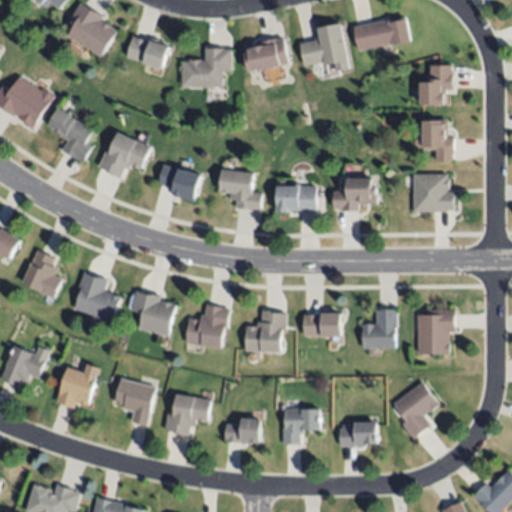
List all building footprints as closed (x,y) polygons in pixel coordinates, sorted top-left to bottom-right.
[(36,0),(46,9),(51,3),(59,11),(68,0),(36,0)] [(68,34),(78,19),(72,15),(82,0),(104,14),(102,17),(111,23),(109,25),(117,30),(102,55),(68,34)] [(355,25),(406,14),(411,40),(393,44),(393,42),(360,49),(355,25)] [(301,42),(320,38),(318,24),(339,19),(349,67),(337,69),(335,61),(326,63),(325,60),(306,64),(301,42)] [(171,50),(164,72),(145,67),(146,64),(128,58),(135,38),(171,50)] [(283,38),(289,64),(249,73),(244,51),(249,50),(248,47),(283,38)] [(184,63),(208,63),(208,50),(234,51),(233,73),(225,73),(224,89),(183,89),(184,63)] [(420,80),(432,79),(431,63),(450,62),(451,73),(454,73),(455,88),(444,88),(444,103),(421,104),(420,80)] [(0,102),(0,90),(3,86),(12,91),(22,77),(43,91),(46,86),(57,94),(32,129),(23,124),(26,120),(16,113),(14,116),(0,106),(2,104),(0,102)] [(60,106),(77,116),(75,119),(92,129),(85,141),(92,146),(82,162),(62,149),(68,141),(61,137),(63,133),(48,125),(60,106)] [(436,160),(435,147),(424,148),(423,119),(444,118),(445,136),(453,136),(454,151),(452,151),(453,159),(436,160)] [(99,165),(107,147),(111,149),(119,130),(152,144),(141,168),(131,164),(130,167),(126,166),(121,177),(105,170),(106,168),(99,165)] [(165,162),(202,172),(194,201),(172,195),(174,187),(160,183),(165,162)] [(223,168),(253,171),(250,192),(262,193),(261,206),(250,205),(250,209),(236,207),(237,198),(231,198),(231,191),(221,190),(223,168)] [(334,190),(346,190),(347,174),(371,175),(370,181),(375,181),(375,192),(379,192),(378,203),(360,202),(359,210),(343,210),(343,208),(333,207),(334,190)] [(456,214),(415,214),(415,176),(448,177),(448,193),(457,194),(456,214)] [(277,210),(278,184),(298,185),(298,187),(317,188),(316,207),(288,206),(288,211),(277,210)] [(0,253),(0,230),(2,227),(21,238),(9,259),(0,253)] [(22,283),(31,262),(32,263),(38,249),(54,256),(51,264),(57,267),(53,276),(61,279),(53,297),(22,283)] [(73,309),(85,270),(109,277),(105,290),(120,295),(112,321),(73,309)] [(137,288),(161,294),(159,301),(162,302),(163,299),(172,301),(171,304),(175,305),(168,335),(138,328),(142,312),(132,309),(137,288)] [(185,342),(189,317),(201,319),(201,313),(205,314),(206,304),(229,307),(226,326),(222,326),(220,346),(185,342)] [(246,324),(257,325),(257,320),(261,320),(262,306),(287,308),(285,327),(282,327),(280,351),(244,349),(246,324)] [(363,348),(361,321),(374,320),(374,324),(376,324),(376,308),(395,307),(396,325),(394,325),(395,346),(363,348)] [(418,353),(418,313),(431,313),(431,308),(456,309),(455,330),(448,330),(448,353),(418,353)] [(303,335),(303,313),(322,313),(322,311),(342,311),(342,335),(303,335)] [(0,377),(15,342),(46,355),(37,377),(29,374),(26,381),(20,378),(17,384),(0,377)] [(68,365),(96,374),(87,402),(77,399),(74,407),(57,401),(68,365)] [(120,376),(157,386),(147,424),(130,419),(133,408),(124,406),(125,402),(113,399),(120,376)] [(394,403),(423,381),(439,402),(422,415),(431,427),(414,440),(401,423),(406,419),(394,403)] [(165,428),(168,410),(174,411),(178,392),(210,398),(206,418),(196,416),(194,424),(190,423),(187,435),(173,432),(174,430),(165,428)] [(283,446),(283,425),(285,425),(285,409),(301,410),(301,406),(319,406),(319,428),(304,428),(304,431),(299,431),(299,446),(283,446)] [(225,440),(226,423),(240,424),(241,417),(260,418),(258,441),(251,440),(251,442),(225,440)] [(338,446),(339,428),(354,429),(354,420),(379,421),(379,443),(366,442),(366,447),(338,446)] [(490,511),(472,492),(485,480),(490,486),(510,468),(511,470),(511,497),(496,511),(490,511)] [(35,482),(52,488),(51,492),(54,493),(58,481),(75,487),(74,490),(80,492),(74,511),(65,508),(63,511),(32,511),(26,510),(35,482)] [(93,511),(97,496),(144,506),(142,511),(93,511)] [(459,500),(465,511),(442,511),(441,510),(459,500)]
